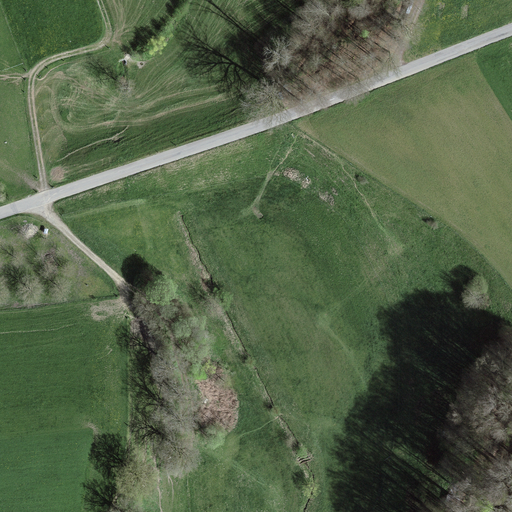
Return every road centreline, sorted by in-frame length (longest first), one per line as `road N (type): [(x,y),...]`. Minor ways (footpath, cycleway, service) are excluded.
road 1 (tertiary): [(511,29),(0,213)]
road 2 (track): [(46,198),(31,78),(47,59),(105,41),(101,0)]
